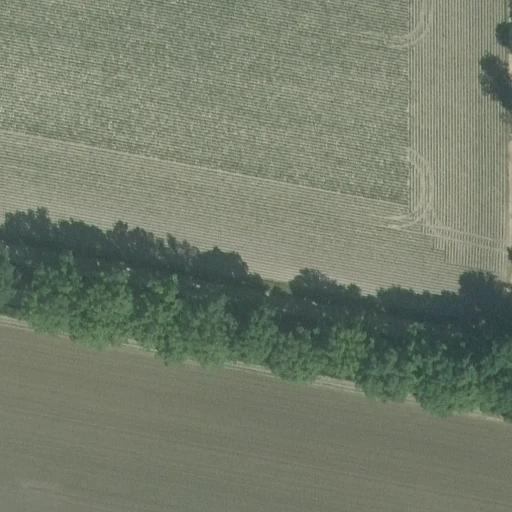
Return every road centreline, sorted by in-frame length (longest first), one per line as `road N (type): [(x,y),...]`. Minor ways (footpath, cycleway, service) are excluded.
road 1 (track): [(511,340),(0,237)]
road 2 (track): [(511,0),(506,342)]
